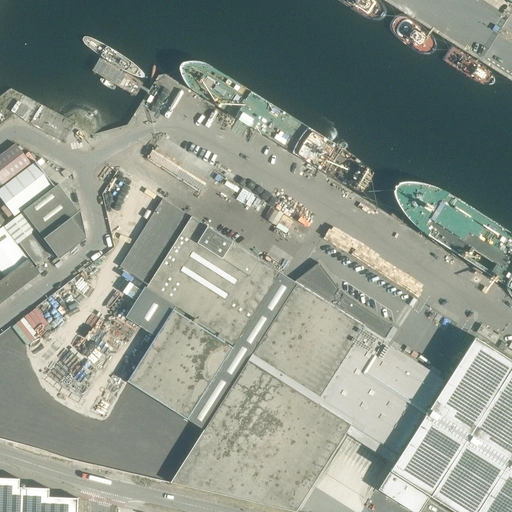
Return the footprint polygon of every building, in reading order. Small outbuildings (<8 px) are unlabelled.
[(23,117),(29,107),(13,97),(7,107),(23,117)] [(15,144),(0,155),(0,182),(2,185),(30,163),(15,144)] [(153,149),(146,162),(202,190),(208,177),(153,149)] [(36,162),(0,189),(0,197),(14,216),(54,185),(36,162)] [(79,212),(58,184),(23,212),(44,239),(79,212)] [(188,215),(163,199),(120,266),(145,282),(172,240),(188,215)] [(79,212),(44,239),(60,259),(87,238),(80,211),(79,212)] [(36,230),(23,213),(5,227),(17,244),(19,243),(37,266),(53,254),(35,231),(36,230)] [(145,287),(126,317),(156,336),(127,382),(147,394),(204,430),(171,483),(296,511),(345,433),(351,425),(398,455),(400,456),(447,381),(388,344),(363,329),(365,326),(384,339),(393,326),(343,294),(341,297),(335,293),(338,289),(319,262),(294,282),(293,281),(283,275),(228,240),(192,217),(177,240),(146,288),(145,287)] [(0,304),(40,274),(13,240),(3,227),(0,229),(0,304)] [(481,325),(476,332),(495,344),(499,336),(481,325)] [(400,456),(378,490),(413,511),(419,511),(430,496),(454,511),(511,511),(511,361),(475,338),(447,381),(400,456)] [(0,429),(6,431),(12,406),(0,403),(0,429)] [(339,491),(335,500),(360,511),(361,511),(366,500),(353,500),(351,505),(347,505),(347,495),(353,495),(349,493),(352,487),(345,486),(345,481),(350,483),(362,483),(355,480),(349,477),(344,477),(339,488),(339,491)] [(0,511),(77,511),(78,498),(48,497),(49,489),(19,487),(19,479),(0,478),(0,511)]
